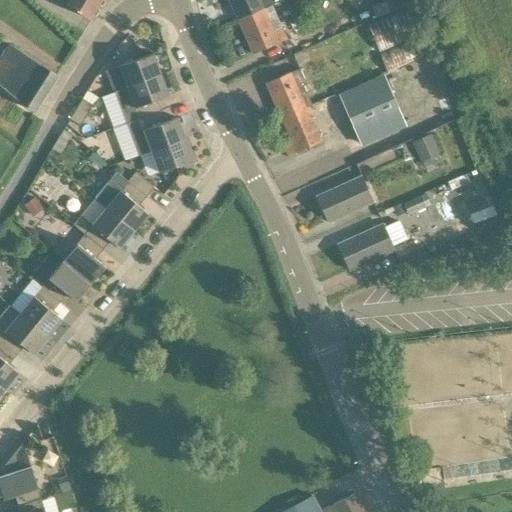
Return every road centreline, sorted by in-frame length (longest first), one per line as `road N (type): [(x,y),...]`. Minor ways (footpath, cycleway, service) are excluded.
road 1 (residential): [(393,511),(236,148)]
road 2 (residential): [(0,441),(236,148)]
road 3 (residential): [(49,127),(113,26),(149,2),(175,0)]
road 4 (residential): [(236,148),(199,71),(179,0)]
